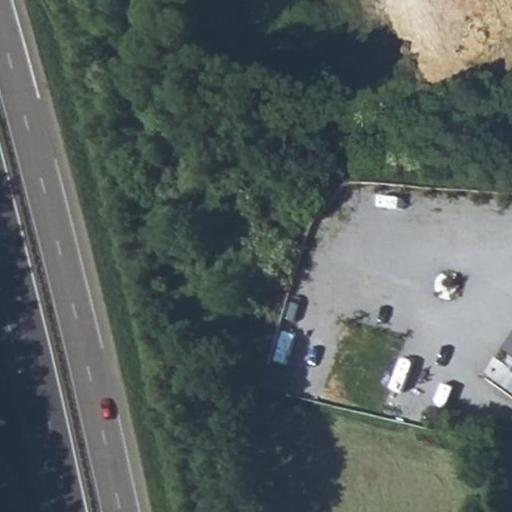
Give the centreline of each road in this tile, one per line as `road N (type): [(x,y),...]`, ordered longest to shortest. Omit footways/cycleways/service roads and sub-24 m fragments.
road 1 (trunk): [(118,511),(0,28)]
road 2 (trunk): [(0,218),(68,511)]
